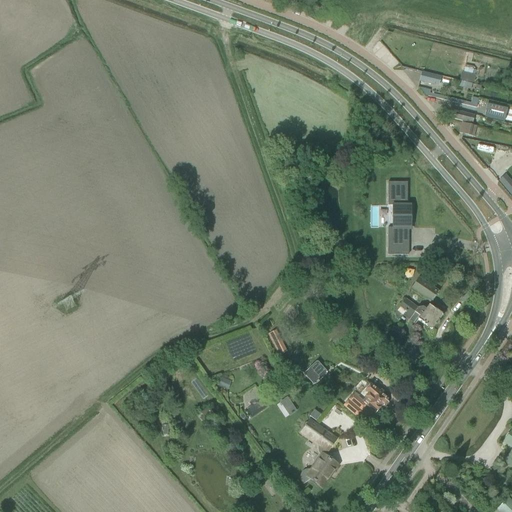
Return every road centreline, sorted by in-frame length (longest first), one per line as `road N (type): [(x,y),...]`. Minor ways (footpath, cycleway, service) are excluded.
road 1 (secondary): [(224,18),(312,53),(372,93),(464,196),(496,254)]
road 2 (secondary): [(490,203),(381,80),(322,42),(229,7)]
road 3 (residential): [(490,203),(491,187),(368,55),(247,0)]
road 4 (secondary): [(366,511),(496,322)]
